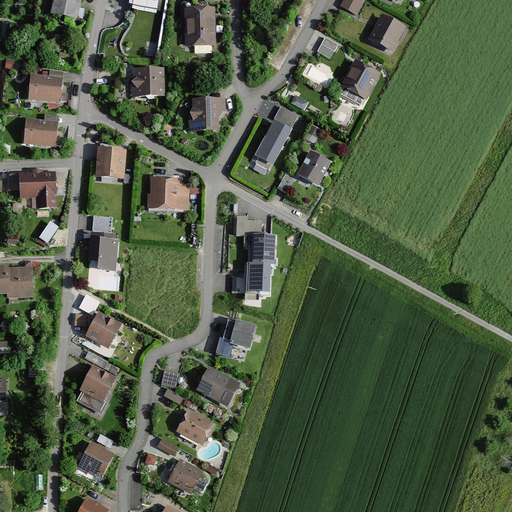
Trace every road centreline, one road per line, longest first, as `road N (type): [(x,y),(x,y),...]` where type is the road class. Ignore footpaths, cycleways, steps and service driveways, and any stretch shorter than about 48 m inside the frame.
road 1 (residential): [(82,109),(52,511)]
road 2 (residential): [(123,511),(124,470),(143,428),(150,360),(204,327),(215,177)]
road 3 (residential): [(511,340),(215,177)]
road 4 (residential): [(215,177),(82,109)]
road 5 (residential): [(255,101),(285,71),(324,0)]
